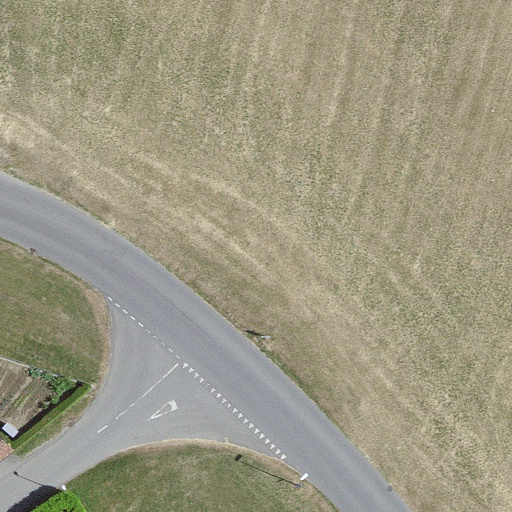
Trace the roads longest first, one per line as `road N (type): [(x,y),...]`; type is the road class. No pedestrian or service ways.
road 1 (residential): [(213,344),(118,425),(0,506)]
road 2 (tertiary): [(213,344),(45,225),(0,206)]
road 3 (tertiary): [(364,511),(319,452),(213,344)]
